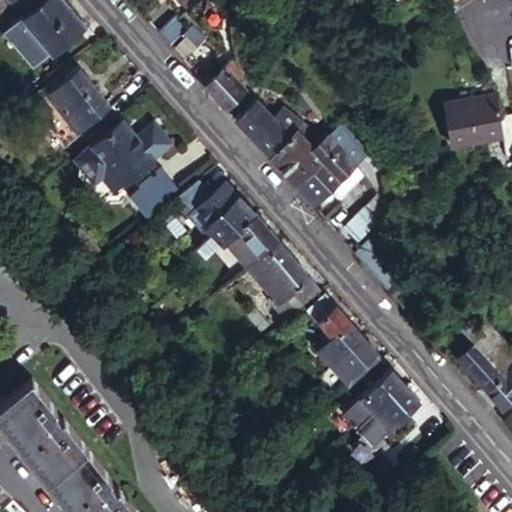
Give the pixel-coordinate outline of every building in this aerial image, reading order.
[(24,15),(5,27),(38,66),(90,22),(70,0),(47,0),(26,18),(24,15)] [(245,30),(253,23),(243,13),(235,19),(245,30)] [(180,14),(161,31),(172,43),(191,27),(182,18),(180,14)] [(172,43),(189,61),(206,45),(191,27),(172,43)] [(207,81),(229,106),(250,88),(242,79),(239,76),(245,71),(237,63),(239,62),(228,50),(221,57),(227,63),(207,81)] [(42,98),(56,116),(59,119),(99,86),(83,66),(62,83),(59,79),(51,86),(53,89),(42,98)] [(89,131),(97,125),(93,121),(114,104),(99,86),(59,119),(75,138),(87,128),(89,131)] [(511,149),(511,110),(501,112),(497,92),(445,99),(451,139),(504,133),(507,150),(511,149)] [(238,115),(272,152),(305,121),(286,105),(275,114),(259,96),(251,104),(246,98),(240,104),(245,109),(238,115)] [(97,125),(101,130),(121,113),(114,104),(93,121),(97,125)] [(125,184),(127,186),(176,146),(164,133),(155,133),(143,142),(139,137),(126,121),(85,155),(83,165),(110,197),(125,184)] [(305,121),(272,152),(299,181),(340,144),(330,132),(329,130),(323,136),(305,121)] [(299,181),(316,201),(335,185),(342,192),(346,193),(367,174),(358,164),(369,154),(364,149),(341,122),(330,132),(340,144),(299,181)] [(139,137),(143,142),(155,133),(164,133),(157,123),(139,137)] [(133,195),(149,213),(180,188),(163,166),(141,184),(143,187),(133,195)] [(226,240),(259,213),(242,194),(230,178),(215,190),(202,174),(182,189),(196,206),(199,203),(211,219),(207,222),(214,230),(196,244),(207,256),(215,250),(224,242),(226,240)] [(379,193),(365,205),(375,216),(380,195),(379,193)] [(360,235),(379,220),(365,205),(347,221),(360,235)] [(226,240),(249,267),(281,240),(259,213),(226,240)] [(85,248),(90,254),(102,243),(83,221),(71,233),(73,236),(75,238),(83,247),(85,248)] [(378,230),(355,249),(393,292),(415,273),(378,230)] [(293,292),(305,307),(323,290),(281,240),(249,267),(279,303),(293,292)] [(329,293),(309,310),(321,324),(324,322),(332,330),(317,343),(352,383),(383,356),(329,293)] [(486,383),(511,362),(511,347),(479,311),(456,331),(467,344),(457,351),(486,383)] [(511,396),(511,362),(486,383),(504,404),(511,396)] [(354,403),(369,419),(409,384),(394,368),(378,381),(375,378),(369,382),(372,387),(354,403)] [(139,511),(33,377),(0,402),(0,418),(75,511),(139,511)] [(409,384),(369,419),(388,441),(391,438),(387,433),(393,429),(397,435),(408,425),(403,420),(424,402),(409,384)]
